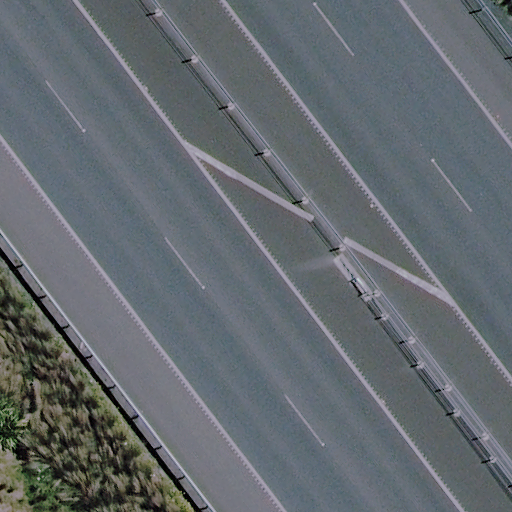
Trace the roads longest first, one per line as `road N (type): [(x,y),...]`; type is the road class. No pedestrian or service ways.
road 1 (motorway): [(362,511),(0,37)]
road 2 (motorway): [(295,0),(511,285)]
